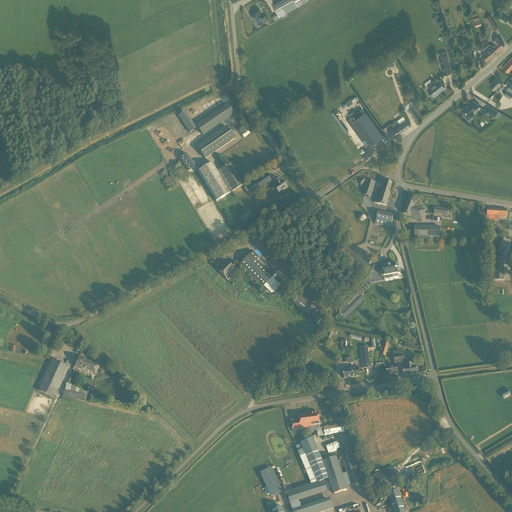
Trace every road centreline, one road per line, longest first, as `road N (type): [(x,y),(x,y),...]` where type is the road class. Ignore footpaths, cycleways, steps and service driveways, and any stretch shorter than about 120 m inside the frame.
road 1 (unclassified): [(313,198),(79,320),(43,318),(0,295)]
road 2 (unclassified): [(134,511),(233,416),(435,378)]
road 3 (unclassified): [(313,198),(240,93),(231,0)]
road 4 (unclassified): [(435,378),(400,236),(399,185)]
road 5 (unclassified): [(511,496),(456,434),(435,378)]
road 6 (unclassified): [(413,134),(511,47)]
